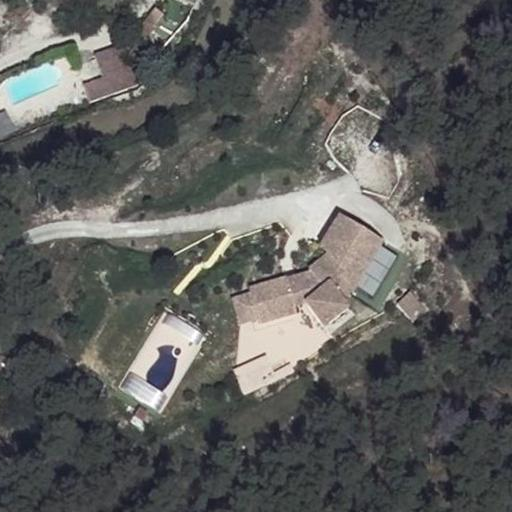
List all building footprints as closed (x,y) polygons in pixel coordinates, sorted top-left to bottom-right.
[(168,0),(166,6),(175,10),(178,0),(168,0)] [(144,32),(117,43),(128,68),(154,56),(144,32)] [(205,214),(207,220),(213,242),(214,249),(256,241),(255,234),(268,231),(288,254),(310,235),(303,228),(319,214),(305,199),(327,151),(295,137),(280,173),(283,175),(264,191),(272,199),(260,202),(262,213),(251,215),(249,204),(205,214)] [(327,151),(305,199),(319,214),(343,159),(327,151)] [(260,202),(249,204),(251,215),(262,213),(260,202)] [(207,220),(190,224),(197,246),(213,242),(207,220)] [(324,265),(229,293),(240,329),(311,308),(316,324),(349,314),(344,298),(391,284),(376,234),(360,239),(355,220),(315,232),(324,265)] [(236,366),(242,391),(277,383),(271,358),(236,366)]
